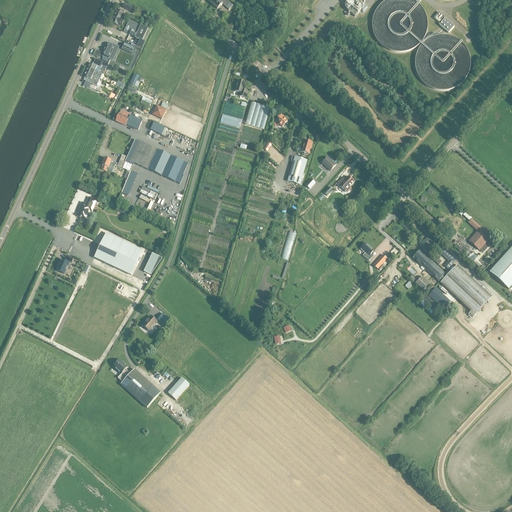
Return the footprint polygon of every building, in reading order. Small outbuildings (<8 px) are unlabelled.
[(216,0),(212,5),(217,9),(222,4),(225,7),(229,3),(226,0),(216,0)] [(345,0),(345,5),(345,6),(345,7),(345,8),(346,9),(349,12),(351,14),(355,17),(358,14),(364,7),(366,0),(365,0),(345,0)] [(123,14),(117,11),(116,15),(115,15),(111,23),(118,26),(118,25),(121,27),(124,20),(121,19),(123,14)] [(439,13),(434,18),(439,23),(444,18),(439,13)] [(440,24),(439,25),(441,27),(448,33),(454,27),(445,18),(440,24)] [(135,37),(139,39),(143,41),(148,29),(129,21),(124,32),(135,37)] [(140,50),(141,48),(130,43),(130,42),(127,41),(125,43),(140,50)] [(103,57),(109,60),(116,47),(109,44),(107,49),(106,48),(105,52),(103,57)] [(133,52),(135,49),(125,44),(123,48),(133,52)] [(94,55),(100,58),(102,52),(96,50),(94,55)] [(101,66),(102,66),(99,64),(98,64),(94,62),(93,65),(91,64),(88,68),(95,71),(98,73),(100,68),(101,66)] [(102,75),(98,73),(95,71),(88,68),(87,71),(86,73),(98,79),(100,80),(102,75)] [(97,87),(100,80),(98,79),(86,73),(84,77),(87,79),(86,81),(91,84),(97,87)] [(138,80),(140,81),(142,77),(135,74),(130,84),(135,86),(138,80)] [(246,83),(238,81),(235,91),(240,93),(239,96),(246,98),(248,92),(244,90),(246,83)] [(141,102),(150,106),(152,100),(143,97),(141,102)] [(251,103),(246,125),(264,129),(270,107),(251,103)] [(162,120),(166,110),(157,105),(152,115),(162,120)] [(142,122),(138,120),(133,118),(130,116),(121,112),(120,115),(119,114),(116,122),(125,126),(126,125),(138,131),(142,122)] [(223,114),(220,123),(240,128),(242,119),(223,114)] [(287,122),(281,116),(275,123),(278,126),(280,124),(283,127),(284,126),(285,127),(286,127),(287,125),(287,124),(286,123),(287,122)] [(162,135),(165,127),(154,122),(150,130),(162,135)] [(127,158),(125,163),(132,165),(133,166),(134,164),(147,170),(175,183),(184,162),(156,149),(135,140),(127,158)] [(309,154),(313,143),(305,141),(301,152),(309,154)] [(102,166),(101,170),(106,172),(107,170),(112,172),(115,166),(115,167),(116,166),(123,169),(123,168),(127,170),(129,171),(132,165),(125,163),(127,158),(122,155),(118,164),(117,164),(117,163),(111,161),(105,158),(102,165),(102,166)] [(300,185),(307,161),(295,158),(288,182),(300,185)] [(336,165),(327,158),(322,163),(330,171),(336,165)] [(348,192),(351,189),(350,187),(354,182),(354,181),(353,180),(352,180),(351,179),(351,180),(348,177),(345,180),(343,179),(343,178),(338,183),(340,185),(340,186),(343,189),(343,188),(348,192)] [(316,183),(311,179),(305,185),(310,190),(316,183)] [(140,193),(153,198),(150,207),(152,208),(160,190),(148,186),(147,188),(143,186),(140,193)] [(80,208),(81,209),(78,216),(81,218),(81,219),(84,220),(90,207),(93,208),(96,201),(89,198),(86,205),(82,203),(80,208)] [(479,230),(469,241),(479,251),(491,237),(472,219),(470,222),(479,230)] [(289,261),(297,233),(290,231),(282,259),(289,261)] [(105,236),(95,258),(131,275),(142,254),(105,236)] [(420,242),(425,254),(430,251),(428,247),(435,244),(431,237),(420,242)] [(374,251),(365,243),(361,248),(365,253),(363,256),(369,261),(373,257),(371,254),(374,251)] [(371,264),(375,267),(384,257),(388,261),(397,251),(389,244),(371,264)] [(464,254),(469,248),(465,244),(461,249),(456,245),(455,247),(459,251),(459,250),(464,254)] [(509,290),(511,285),(511,247),(489,273),(509,290)] [(442,253),(451,261),(446,267),(448,269),(456,261),(444,250),(442,253)] [(438,281),(439,281),(445,274),(440,270),(442,268),(439,265),(437,267),(420,251),(413,258),(438,281)] [(475,258),(468,251),(464,255),(471,262),(475,258)] [(153,276),(161,257),(152,253),(144,272),(153,276)] [(67,256),(65,260),(65,261),(61,260),(60,264),(59,263),(58,266),(58,267),(56,271),(64,274),(69,263),(68,263),(69,262),(71,263),(73,259),(67,256)] [(88,274),(91,266),(86,264),(83,271),(88,274)] [(410,266),(407,269),(414,275),(416,272),(410,266)] [(454,269),(442,282),(472,310),(468,315),(473,318),(489,301),(454,269)] [(416,279),(412,275),(408,279),(412,283),(416,279)] [(427,284),(420,277),(414,284),(421,291),(427,284)] [(424,291),(426,293),(432,286),(430,285),(424,291)] [(432,286),(426,293),(444,310),(448,306),(443,303),(447,299),(432,286)] [(162,325),(167,320),(162,316),(158,321),(162,325)] [(143,326),(149,332),(158,323),(151,317),(143,326)] [(283,327),(286,333),(292,330),(290,325),(283,327)] [(118,377),(122,381),(129,372),(126,369),(128,367),(120,359),(113,366),(121,374),(118,377)] [(130,375),(121,385),(147,408),(161,393),(134,370),(133,372),(130,375)] [(176,400),(189,385),(182,379),(168,394),(176,400)]
